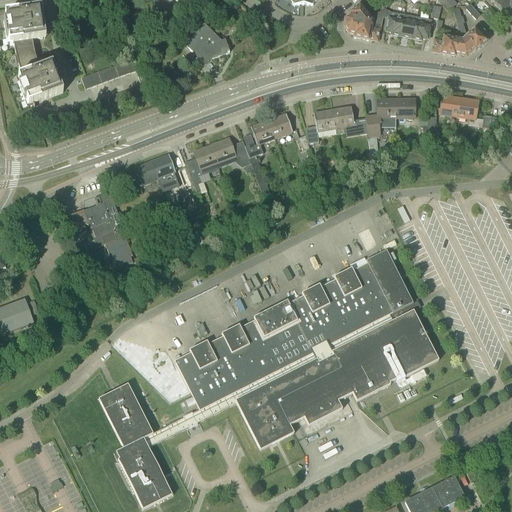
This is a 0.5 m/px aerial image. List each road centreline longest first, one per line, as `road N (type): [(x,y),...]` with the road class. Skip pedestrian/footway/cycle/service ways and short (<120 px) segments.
road 1 (secondary): [(511,80),(419,64),(328,66),(239,89),(37,164),(0,166)]
road 2 (secondary): [(0,185),(111,156),(315,84),(417,78),(511,94)]
